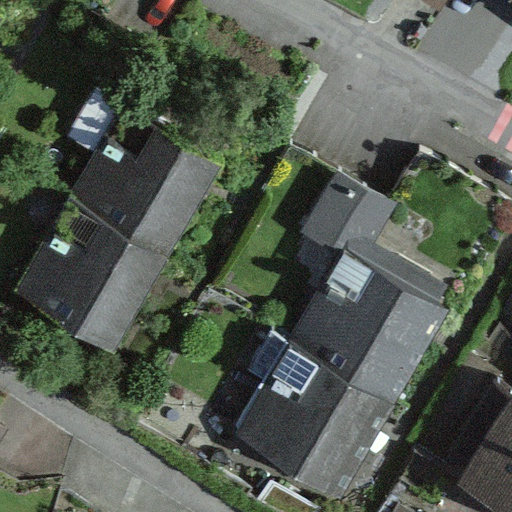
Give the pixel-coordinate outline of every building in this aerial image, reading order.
[(0,0),(0,14),(8,0),(0,0)] [(73,131),(102,148),(79,187),(174,244),(230,150),(134,94),(132,97),(103,80),(73,131)] [(338,150),(300,215),(346,242),(297,325),(392,381),(448,288),(439,282),(448,266),(375,223),(397,184),(338,150)] [(118,337),(174,244),(79,187),(23,280),(118,337)] [(297,325),(295,327),(271,313),(248,353),(271,367),(241,418),(337,475),(392,381),(297,325)] [(511,375),(462,462),(511,490),(511,375)] [(0,425),(11,408),(0,400),(0,425)] [(286,511),(314,511),(321,500),(270,470),(256,494),(286,511)] [(423,511),(425,510),(397,494),(387,511),(423,511)]
